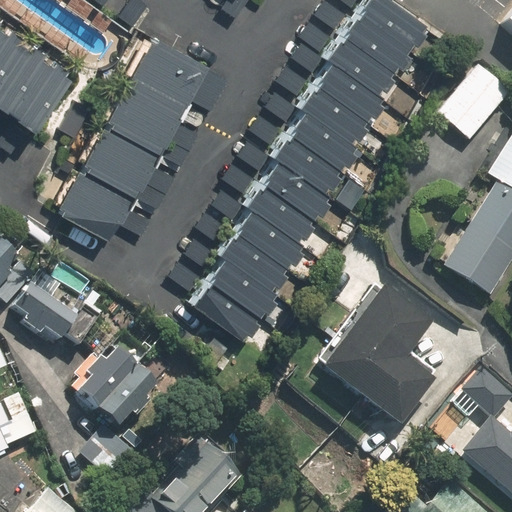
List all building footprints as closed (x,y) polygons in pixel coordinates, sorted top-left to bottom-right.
[(147,3),(143,0),(124,0),(111,17),(127,29),(147,3)] [(413,32),(375,0),(355,0),(327,41),(181,294),(237,326),(382,75),(413,32)] [(511,0),(489,0),(482,9),(511,32),(511,0)] [(198,54),(145,26),(54,193),(107,222),(198,54)] [(45,58),(0,28),(0,110),(6,115),(45,58)] [(508,96),(474,65),(430,113),(465,144),(508,96)] [(511,135),(486,178),(493,183),(440,270),(488,299),(511,258),(511,135)] [(0,244),(0,272),(14,257),(0,244)] [(60,285),(32,265),(4,306),(75,355),(103,314),(81,299),(72,312),(51,298),(60,285)] [(428,324),(382,288),(320,366),(395,425),(432,379),(403,356),(428,324)] [(110,346),(72,390),(115,428),(154,384),(110,346)] [(0,457),(9,454),(7,447),(43,433),(33,407),(0,419),(0,418),(0,365),(4,364),(0,352),(0,457)] [(511,400),(511,395),(480,367),(459,391),(493,421),(511,400)] [(511,427),(506,434),(489,418),(458,453),(511,502),(511,427)] [(129,451),(101,426),(77,453),(105,478),(129,451)] [(184,431),(117,508),(121,511),(202,511),(235,475),(184,431)] [(478,511),(444,482),(418,511),(478,511)] [(73,511),(75,510),(43,485),(22,511),(73,511)]
